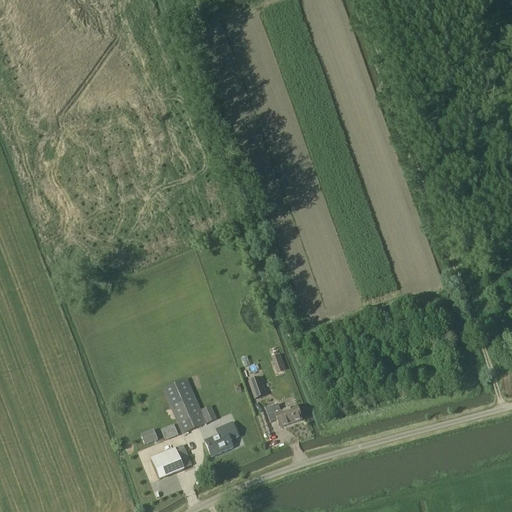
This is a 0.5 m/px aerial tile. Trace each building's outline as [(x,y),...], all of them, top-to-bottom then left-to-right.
[(270,356),(274,374),(284,371),(280,354),(270,356)] [(249,383),(255,401),(266,397),(260,379),(249,383)] [(162,391),(182,436),(207,425),(187,380),(162,391)] [(297,409),(281,415),(278,406),(266,411),(270,424),(277,422),(279,429),(302,421),(297,409)] [(205,443),(211,458),(233,449),(230,442),(238,438),(232,424),(219,430),(222,435),(205,443)] [(173,425),(159,430),(163,441),(177,436),(173,425)] [(152,430),(138,436),(143,447),(156,441),(152,430)] [(176,454),(175,450),(174,450),(150,460),(160,482),(184,472),(183,470),(192,467),(185,450),(176,454)]
